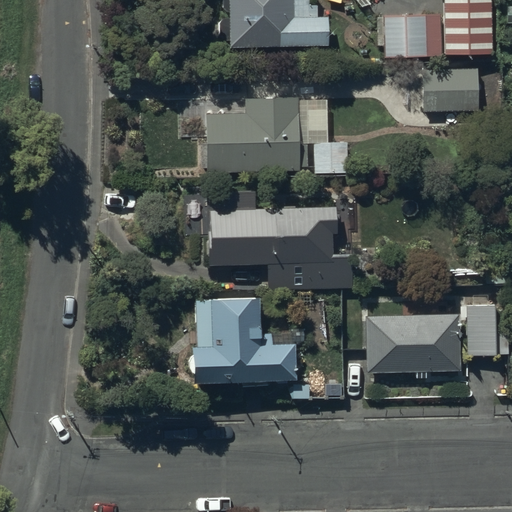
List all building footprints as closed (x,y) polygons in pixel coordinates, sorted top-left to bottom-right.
[(306,0),(226,0),(228,51),(327,49),(326,20),(307,21),(306,0)] [(444,0),(447,61),(493,59),(490,0),(444,0)] [(438,16),(384,17),(384,18),(376,18),(376,47),(383,47),(383,60),(417,60),(417,59),(439,59),(438,16)] [(477,71),(423,72),(423,76),(421,76),(422,113),(478,112),(477,71)] [(245,117),(204,118),(205,176),(298,174),(295,99),(244,100),(245,117)] [(344,144),(311,145),(312,176),(345,175),(344,144)] [(203,214),(206,271),(267,269),(267,291),(354,287),(352,257),(331,258),(330,236),(335,236),(334,208),(203,214)] [(257,302),(200,303),(201,351),(188,352),(189,390),(293,388),(292,349),(258,350),(257,302)] [(494,305),(465,306),(465,309),(459,309),(460,319),(465,320),(465,359),(495,359),(495,356),(507,355),(507,334),(494,334),(494,305)] [(457,317),(363,320),(365,377),(458,374),(457,317)]
